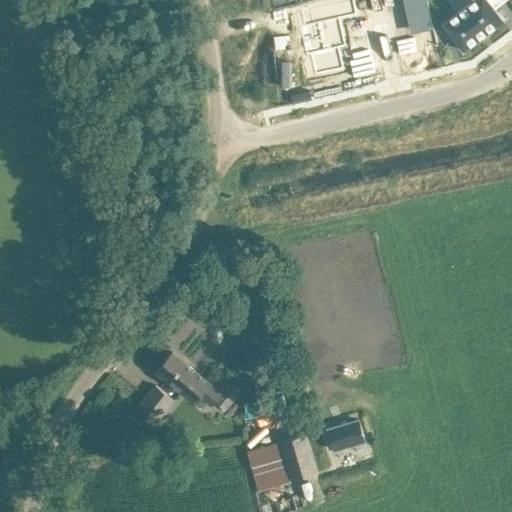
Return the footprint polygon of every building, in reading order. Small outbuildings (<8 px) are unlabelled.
[(350,1),(349,0),(346,0),(296,13),(300,29),(296,30),(303,59),(307,58),(313,79),(341,72),(338,58),(336,51),(343,49),(341,43),(336,22),(351,18),(347,2),(350,1)] [(426,0),(407,0),(412,22),(429,18),(432,28),(433,28),(426,0)] [(474,0),(443,23),(464,51),(504,20),(494,8),(504,0),(474,0)] [(157,370),(194,400),(201,392),(217,405),(217,404),(226,411),(242,390),(231,382),(223,393),(173,352),(157,370)] [(154,424),(174,399),(156,384),(136,409),(154,424)] [(368,441),(361,418),(326,429),(335,451),(368,441)] [(284,439),(248,450),(248,452),(259,490),(321,471),(310,434),(285,441),(284,439)]
